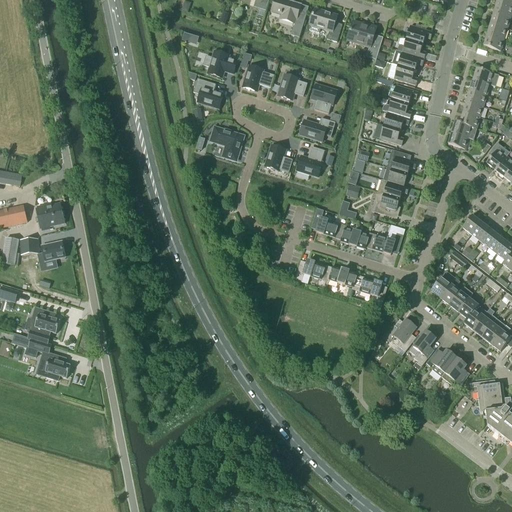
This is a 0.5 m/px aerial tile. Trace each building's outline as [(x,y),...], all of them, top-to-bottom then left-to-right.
[(256,0),(253,9),(259,10),(265,12),(268,0),(256,0)] [(291,37),(299,39),(306,18),(298,16),(301,6),(280,0),(275,0),(271,14),(281,17),(280,20),(295,25),(291,37)] [(511,0),(498,0),(497,4),(511,8),(511,0)] [(511,8),(497,4),(494,15),(510,20),(511,13),(511,8)] [(311,26),(309,31),(319,34),(320,29),(329,32),(327,41),(337,44),(342,26),(341,26),(340,28),(334,26),(337,17),(314,10),(309,26),(311,26)] [(220,24),(225,26),(229,15),(224,14),(220,24)] [(494,15),(490,26),(507,31),(510,20),(494,15)] [(371,71),(373,71),(373,72),(374,67),(376,61),(376,60),(378,55),(383,39),(374,36),(376,29),(367,26),(366,27),(362,26),(363,26),(353,23),(347,42),(356,45),(369,49),(366,58),(374,60),(371,71)] [(410,27),(406,41),(423,46),(425,39),(430,41),(432,34),(426,32),(427,29),(421,27),(421,28),(416,26),(415,29),(410,27)] [(490,26),(487,37),(504,41),(507,31),(490,26)] [(190,36),(184,34),(182,42),(188,44),(190,36)] [(500,53),(504,41),(487,37),(484,48),(500,53)] [(391,43),(385,41),(383,48),(388,50),(391,43)] [(397,53),(402,54),(424,61),(426,54),(421,53),(423,46),(406,41),(404,48),(400,47),(399,48),(397,53)] [(396,52),(392,65),(398,67),(415,72),(417,65),(422,67),(424,61),(402,54),(397,53),(396,52)] [(233,76),(237,63),(228,60),(229,58),(214,53),(212,60),(206,58),(203,67),(210,69),(207,75),(222,80),(224,73),(233,76)] [(242,61),(240,69),(246,71),(248,63),(242,61)] [(392,65),(388,78),(394,80),(416,87),(418,80),(413,79),(415,72),(398,67),(392,65)] [(270,90),(274,77),(263,74),(263,72),(249,68),(242,89),(257,94),(259,86),(270,90)] [(498,77),(476,70),(473,82),(490,87),(494,88),(498,77)] [(303,98),(307,85),(298,83),(299,81),(284,77),(278,98),(292,102),(294,95),(303,98)] [(219,111),(223,96),(214,93),(216,86),(197,81),(193,94),(200,96),(197,104),(219,111)] [(473,82),(470,93),(486,98),(490,87),(473,82)] [(332,107),(337,93),(316,86),(311,101),(317,103),(314,112),(328,116),(331,107),(332,107)] [(392,87),(388,98),(392,99),(392,101),(409,106),(411,99),(416,101),(418,94),(396,87),(395,88),(392,87)] [(470,93),(466,103),(483,108),(486,98),(470,93)] [(407,112),(409,106),(392,101),(389,108),(389,107),(388,107),(387,107),(386,107),(385,107),(384,108),(383,109),(382,112),(388,114),(410,121),(412,114),(407,112)] [(466,103),(463,114),(480,119),(483,108),(466,103)] [(388,114),(384,127),(401,132),(403,125),(408,127),(410,121),(388,114)] [(472,129),(476,131),(480,119),(463,114),(460,125),(472,129)] [(332,116),(330,123),(335,125),(339,126),(341,118),(332,116)] [(331,139),(335,125),(330,123),(321,120),(319,127),(304,122),(300,137),(322,144),(324,137),(331,139)] [(455,123),(452,135),(468,140),(473,142),(476,131),(472,129),(460,125),(455,123)] [(399,139),(401,132),(384,127),(379,140),(402,147),(404,140),(399,139)] [(226,147),(223,158),(234,162),(239,146),(241,147),(243,138),(231,134),(232,133),(225,131),(224,132),(214,129),(210,143),(226,147)] [(448,146),(465,151),(468,140),(452,135),(448,146)] [(492,159),(487,165),(496,173),(507,159),(509,155),(497,146),(489,157),(492,159)] [(293,162),(283,159),(286,152),(271,147),(265,169),(279,173),(279,172),(289,174),(293,162)] [(318,179),(322,165),(321,164),(324,153),(312,149),(308,160),(301,158),(297,172),(318,179)] [(392,152),(387,170),(407,176),(409,169),(415,171),(417,165),(410,162),(411,158),(407,156),(392,152)] [(496,173),(505,180),(511,170),(511,162),(507,159),(496,173)] [(404,188),(407,176),(387,170),(383,182),(404,188)] [(0,184),(19,188),(21,177),(0,172),(0,184)] [(350,179),(348,185),(355,187),(357,181),(350,179)] [(383,182),(382,182),(378,194),(400,201),(401,196),(407,198),(408,191),(403,190),(404,188),(383,182)] [(349,186),(346,197),(357,200),(360,189),(349,186)] [(386,217),(388,212),(396,214),(400,201),(378,194),(372,213),(386,217)] [(60,206),(36,212),(39,226),(40,231),(42,230),(42,233),(50,231),(49,229),(64,225),(60,206)] [(0,230),(27,224),(23,207),(0,212),(0,230)] [(321,221),(324,213),(317,211),(312,225),(318,227),(316,234),(341,241),(341,242),(345,230),(346,228),(321,221)] [(462,230),(471,236),(480,224),(472,217),(462,230)] [(471,236),(479,243),(489,231),(480,224),(471,236)] [(366,248),(366,249),(390,257),(393,250),(399,252),(400,248),(403,237),(405,232),(391,227),(386,241),(370,236),(369,236),(369,238),(366,248)] [(340,243),(365,251),(366,249),(369,238),(345,230),(341,242),(341,241),(340,243)] [(479,243),(486,248),(488,250),(498,238),(489,231),(479,243)] [(488,250),(497,257),(506,244),(498,238),(488,250)] [(19,242),(6,240),(2,266),(15,268),(19,242)] [(21,242),(22,248),(22,257),(39,256),(38,241),(21,242)] [(42,248),(45,263),(65,259),(61,243),(42,248)] [(497,257),(505,263),(511,254),(511,248),(506,244),(497,257)] [(464,270),(468,264),(454,253),(449,259),(464,270)] [(502,266),(511,273),(511,271),(511,254),(505,263),(502,266)] [(304,276),(328,284),(329,282),(332,270),(307,263),(305,270),(299,268),(295,282),(301,284),(304,276)] [(474,276),(477,271),(472,267),(468,271),(474,276)] [(358,276),(333,268),(332,268),(332,270),(329,282),(353,289),(357,278),(358,276)] [(477,271),(474,276),(479,280),(483,276),(477,271)] [(431,293),(440,300),(455,281),(446,274),(431,293)] [(353,289),(352,291),(377,299),(374,307),(381,309),(385,294),(379,293),(382,285),(357,278),(353,289)] [(440,300),(449,307),(460,294),(455,290),(459,284),(455,281),(440,300)] [(492,289),(495,286),(489,281),(486,285),(492,289)] [(495,286),(492,289),(497,294),(500,290),(495,286)] [(449,307),(458,314),(469,301),(473,296),(464,288),(460,294),(449,307)] [(346,289),(344,296),(350,298),(352,291),(346,289)] [(15,305),(18,293),(6,290),(3,301),(15,305)] [(458,314),(467,321),(478,308),(469,301),(458,314)] [(467,321),(464,325),(473,332),(490,311),(487,315),(478,308),(467,321)] [(56,316),(35,310),(32,322),(34,322),(28,341),(38,344),(38,343),(48,346),(50,339),(49,338),(50,334),(56,335),(60,323),(54,321),(56,316)] [(473,332),(482,339),(497,321),(492,317),(494,314),(490,311),(473,332)] [(404,345),(416,329),(406,321),(393,337),(400,343),(396,347),(405,354),(409,349),(404,345)] [(482,339),(491,346),(505,328),(497,321),(482,339)] [(505,328),(491,346),(500,354),(506,346),(511,338),(511,333),(509,332),(505,328)] [(436,341),(425,333),(421,339),(419,338),(414,345),(415,346),(413,349),(418,353),(413,360),(418,363),(416,365),(421,369),(431,356),(426,352),(436,341)] [(43,355),(36,376),(58,383),(60,378),(67,380),(71,367),(63,365),(65,360),(57,358),(49,356),(51,347),(48,346),(38,343),(38,344),(36,352),(26,349),(43,355)] [(441,379),(456,360),(446,352),(441,359),(434,354),(426,365),(432,370),(433,372),(441,379)] [(466,368),(456,360),(441,379),(451,387),(452,386),(458,391),(467,380),(460,375),(466,368)] [(486,415),(487,429),(511,447),(511,418),(509,417),(511,413),(511,403),(502,404),(499,386),(495,386),(495,382),(469,385),(470,390),(477,389),(480,416),(486,415)]
